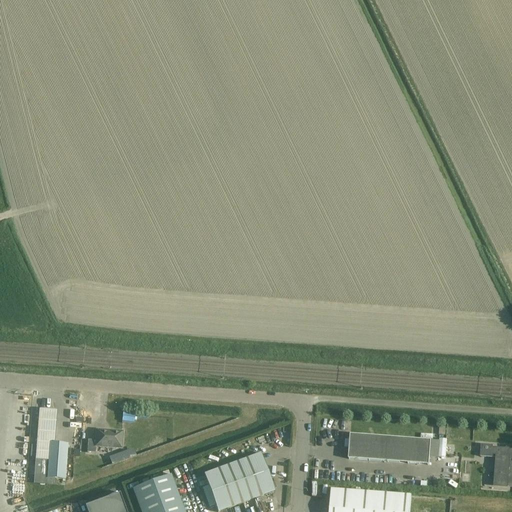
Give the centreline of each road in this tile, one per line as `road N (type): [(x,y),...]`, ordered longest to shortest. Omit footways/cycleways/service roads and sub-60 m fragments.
road 1 (unclassified): [(304,399),(0,378)]
road 2 (residential): [(511,412),(304,399)]
road 3 (unknown): [(0,500),(11,379)]
